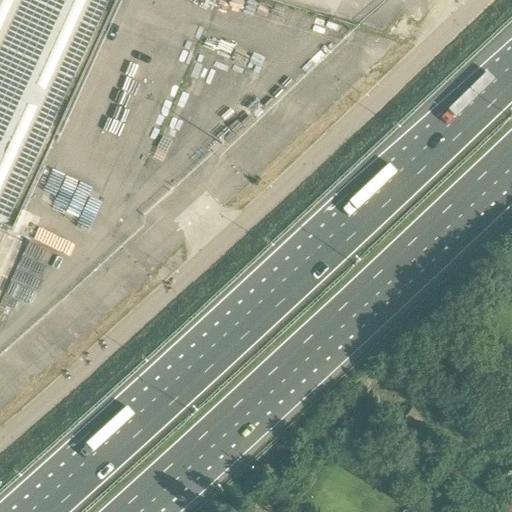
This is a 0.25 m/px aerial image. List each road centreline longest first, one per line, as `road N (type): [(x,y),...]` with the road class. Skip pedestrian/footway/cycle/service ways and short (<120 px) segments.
road 1 (motorway): [(511,74),(39,511)]
road 2 (unclassified): [(440,0),(0,404)]
road 3 (motorway): [(129,511),(511,156)]
